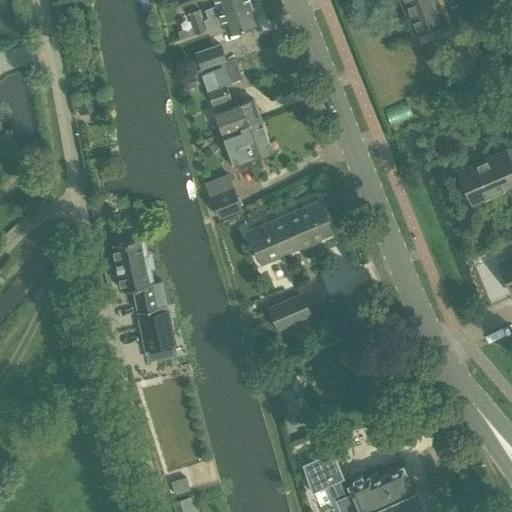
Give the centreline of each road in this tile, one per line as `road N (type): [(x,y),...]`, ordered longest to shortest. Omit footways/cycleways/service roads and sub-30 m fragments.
road 1 (unclassified): [(161,511),(91,274),(36,0)]
road 2 (secondary): [(499,439),(460,383),(400,262),(293,0)]
